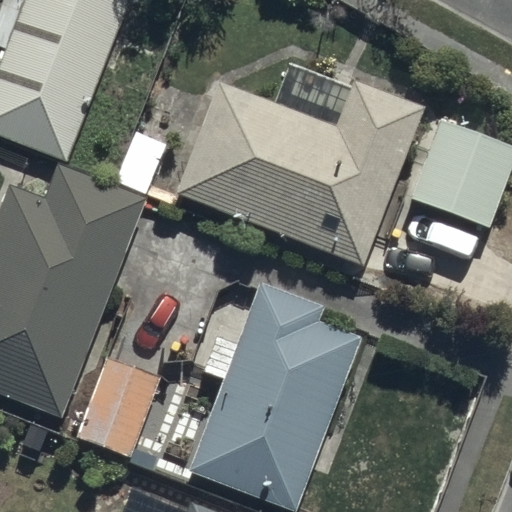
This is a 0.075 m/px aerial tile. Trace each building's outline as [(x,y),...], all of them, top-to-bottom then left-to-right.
[(26,0),(0,64),(0,132),(63,159),(128,0),(26,0)] [(219,83),(177,195),(364,265),(424,104),(353,78),(335,127),(219,83)] [(511,145),(442,122),(414,202),(491,229),(511,171),(511,145)] [(0,396),(61,418),(146,200),(56,166),(44,198),(8,185),(0,206),(0,396)] [(188,472),(290,511),(362,325),(260,286),(188,472)] [(128,458),(157,375),(99,355),(70,438),(128,458)]
